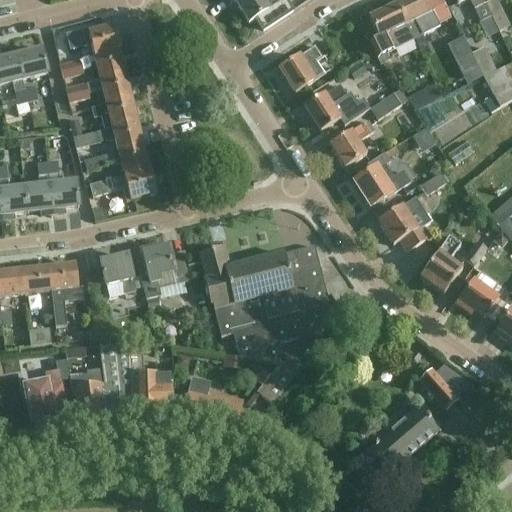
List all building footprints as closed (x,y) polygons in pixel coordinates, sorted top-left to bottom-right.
[(235,0),(232,2),(248,26),(269,12),(287,0),(235,0)] [(425,45),(422,38),(439,29),(437,26),(449,20),(439,0),(428,0),(426,2),(424,0),(409,0),(394,7),(405,28),(412,43),(416,50),(425,45)] [(452,0),(456,6),(468,0),(475,13),(485,8),(480,0),(452,0)] [(490,19),(498,34),(509,28),(495,3),(485,8),(490,19)] [(394,7),(368,21),(378,41),(374,43),(369,45),(381,65),(391,61),(388,55),(393,53),(412,43),(405,28),(394,7)] [(480,24),(490,19),(485,8),(475,13),(480,24)] [(88,32),(66,38),(70,54),(91,48),(94,60),(120,54),(114,30),(89,36),(88,32)] [(366,44),(356,50),(362,61),(373,55),(366,44)] [(294,97),(313,85),(331,73),(323,59),(320,61),(314,50),(298,60),(297,59),(277,72),(294,97)] [(482,81),(495,74),(483,51),(471,57),(482,81)] [(14,60),(20,84),(46,78),(40,53),(14,60)] [(94,60),(79,64),(81,73),(89,71),(93,86),(100,84),(125,78),(119,55),(121,55),(120,54),(94,60)] [(14,60),(0,63),(0,89),(11,86),(13,94),(22,91),(20,84),(14,60)] [(79,64),(59,69),(62,81),(82,76),(81,73),(79,64)] [(354,81),(365,74),(359,65),(349,72),(354,81)] [(495,74),(482,81),(492,98),(484,102),(490,114),(499,110),(511,102),(511,86),(503,70),(495,74)] [(93,86),(85,88),(88,97),(96,95),(99,110),(106,108),(130,102),(125,78),(100,84),(93,86)] [(88,100),(85,88),(65,93),(68,105),(88,100)] [(23,91),(26,105),(36,103),(33,89),(23,91)] [(319,135),(340,122),(345,128),(370,112),(364,101),(357,106),(351,95),(345,99),(339,89),(324,99),(323,97),(303,110),(319,135)] [(16,107),(26,105),(23,91),(22,91),(13,94),(16,107)] [(394,97),(402,108),(407,105),(405,101),(399,93),(394,97)] [(421,93),(405,101),(407,105),(413,115),(428,107),(421,93)] [(402,108),(394,97),(370,112),(378,124),(402,108)] [(130,102),(106,108),(99,110),(90,112),(93,121),(100,119),(104,134),(112,132),(136,126),(130,102)] [(16,107),(15,108),(18,117),(29,114),(26,105),(16,107)] [(68,125),(72,142),(82,139),(78,123),(68,125)] [(142,149),(136,126),(112,132),(104,134),(97,135),(99,144),(106,142),(107,143),(114,141),(118,156),(142,149)] [(312,127),(293,133),(296,142),(315,136),(312,127)] [(356,146),(370,137),(363,127),(349,136),(349,135),(328,149),(343,172),(364,159),(356,146)] [(442,146),(449,157),(468,146),(462,135),(442,146)] [(28,143),(19,144),(21,153),(29,152),(28,143)] [(118,156),(104,159),(106,168),(120,165),(124,179),(150,173),(149,171),(148,172),(142,149),(118,156)] [(364,179),(352,187),(368,213),(408,187),(401,175),(392,181),(384,169),(388,166),(383,157),(359,172),(364,179)] [(104,159),(85,164),(87,175),(107,170),(106,168),(104,159)] [(59,188),(56,163),(46,165),(49,189),(52,219),(65,218),(64,213),(78,211),(75,186),(59,188)] [(52,219),(49,189),(46,165),(36,166),(38,190),(39,190),(24,192),(26,217),(40,216),(40,220),(52,219)] [(9,193),(6,169),(0,169),(0,209),(2,224),(14,223),(13,218),(26,217),(24,192),(9,193)] [(150,173),(89,188),(92,201),(123,193),(126,205),(156,198),(150,173)] [(439,177),(420,189),(426,198),(445,186),(439,177)] [(511,200),(488,220),(497,231),(507,223),(511,218),(511,200)] [(414,202),(377,226),(392,249),(399,245),(407,256),(422,245),(415,234),(429,225),(422,214),(414,202)] [(98,212),(92,213),(95,225),(106,222),(104,215),(98,212)] [(511,248),(511,228),(507,223),(497,231),(511,248)] [(490,227),(477,245),(487,253),(492,245),(498,237),(500,235),(490,227)] [(498,237),(492,245),(497,249),(503,248),(507,244),(498,237)] [(442,299),(461,273),(448,264),(456,253),(446,245),(418,282),(442,299)] [(477,245),(464,263),(474,270),(487,253),(477,245)] [(220,341),(233,337),(240,361),(245,362),(279,366),(283,366),(278,346),(321,335),(320,331),(341,318),(342,317),(329,298),(326,300),(313,250),(283,257),(283,256),(228,270),(223,250),(198,256),(204,282),(202,283),(209,309),(212,308),(220,341)] [(157,291),(174,287),(186,284),(180,260),(168,263),(165,251),(142,256),(146,272),(138,274),(145,303),(157,300),(159,299),(157,291)] [(107,301),(135,294),(127,260),(99,266),(107,301)] [(78,292),(75,268),(48,271),(51,295),(54,330),(65,329),(63,306),(83,304),(82,292),(78,292)] [(25,298),(51,295),(48,271),(22,274),(25,298)] [(0,300),(25,298),(22,274),(0,276),(0,300)] [(482,322),(486,317),(495,323),(506,308),(490,297),(496,289),(479,276),(456,308),(470,318),(472,314),(482,322)] [(157,300),(145,303),(147,312),(159,309),(157,300)] [(511,311),(495,336),(511,348),(511,347),(511,311)] [(1,325),(11,324),(10,313),(0,315),(1,325)] [(30,348),(51,346),(50,331),(29,333),(30,348)] [(183,338),(181,342),(183,347),(187,349),(191,347),(193,343),(192,339),(188,337),(183,338)] [(104,419),(132,416),(128,348),(99,351),(101,375),(73,379),(78,423),(104,421),(104,419)] [(309,349),(303,357),(309,363),(316,355),(309,349)] [(66,362),(67,369),(77,367),(76,364),(87,362),(85,352),(63,354),(66,362)] [(178,358),(175,369),(183,371),(187,369),(188,361),(178,358)] [(225,359),(223,371),(243,373),(245,362),(240,361),(225,359)] [(70,381),(67,369),(66,362),(55,365),(57,374),(46,377),(47,385),(24,390),(31,426),(35,426),(37,428),(43,427),(45,424),(55,422),(54,418),(66,416),(67,419),(76,418),(73,394),(63,395),(62,386),(60,387),(59,383),(70,381)] [(279,366),(256,396),(271,407),(301,369),(283,366),(279,366)] [(431,373),(419,384),(444,414),(456,403),(453,399),(459,394),(444,375),(437,380),(431,373)] [(160,418),(159,414),(171,414),(170,378),(132,379),(134,419),(160,418)] [(189,395),(183,418),(206,423),(206,425),(234,432),(241,405),(206,397),(208,387),(191,383),(189,395)] [(375,448),(366,457),(385,479),(436,435),(417,412),(415,413),(398,428),(392,420),(368,441),(375,448)]
